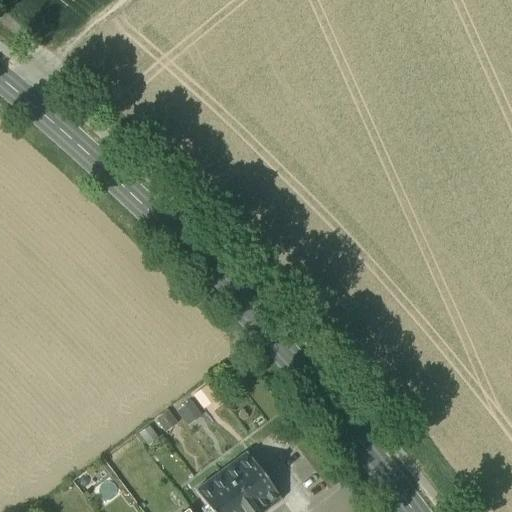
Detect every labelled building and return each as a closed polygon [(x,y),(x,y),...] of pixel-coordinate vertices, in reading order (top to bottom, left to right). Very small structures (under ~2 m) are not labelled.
[(215,407),(206,395),(195,403),(204,416),(215,407)] [(200,422),(190,408),(179,416),(189,430),(200,422)] [(176,429),(168,417),(158,424),(167,436),(176,429)] [(157,446),(147,433),(139,440),(148,453),(157,446)] [(244,453),(192,492),(207,511),(262,511),(278,500),(244,453)]
